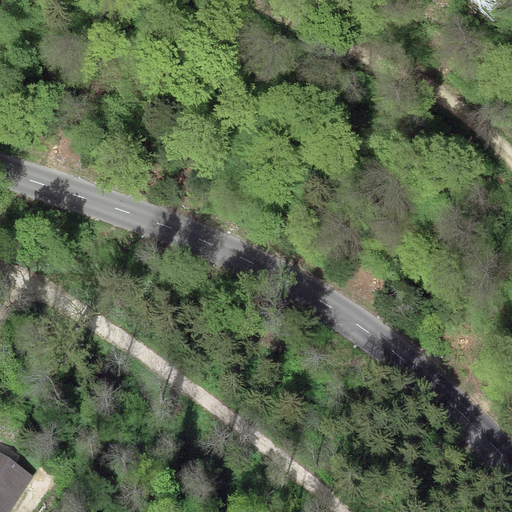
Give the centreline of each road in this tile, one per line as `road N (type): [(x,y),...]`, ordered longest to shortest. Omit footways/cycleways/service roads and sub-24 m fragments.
road 1 (tertiary): [(0,167),(202,239),(309,294),(400,356),(511,464)]
road 2 (track): [(343,511),(169,367),(0,269)]
road 3 (track): [(511,155),(426,86),(255,0)]
